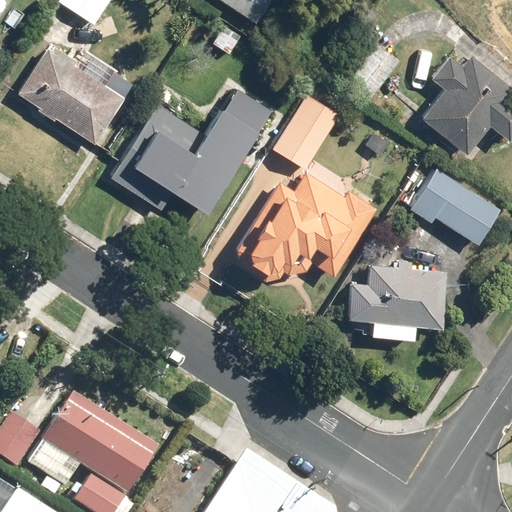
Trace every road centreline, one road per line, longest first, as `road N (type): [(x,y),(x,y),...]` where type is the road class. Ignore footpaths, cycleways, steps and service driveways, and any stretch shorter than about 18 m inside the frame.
road 1 (residential): [(431,500),(0,220)]
road 2 (residential): [(511,378),(431,500)]
